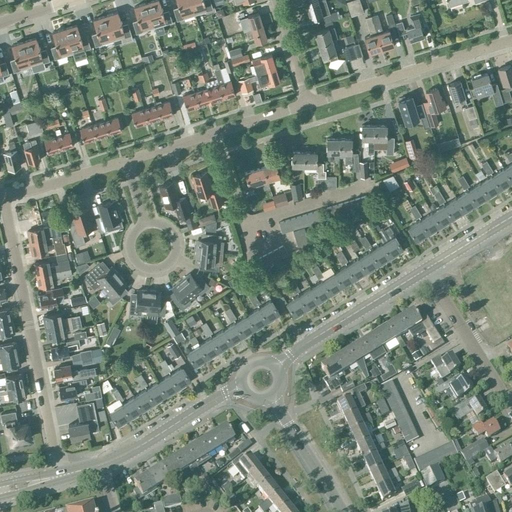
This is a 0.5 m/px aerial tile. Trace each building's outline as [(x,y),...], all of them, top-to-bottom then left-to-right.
[(158,0),(154,0),(146,3),(154,28),(172,22),(168,10),(162,12),(158,0)] [(177,20),(195,15),(190,0),(176,0),(179,6),(173,8),(177,20)] [(190,0),(195,15),(213,9),(209,0),(190,0)] [(350,15),(363,11),(359,0),(349,0),(346,1),(350,15)] [(307,7),(310,20),(322,16),(324,22),(339,18),(337,11),(330,13),(326,1),(307,7)] [(136,33),(154,28),(146,3),(134,7),(138,19),(132,21),(136,33)] [(117,12),(105,16),(113,41),(120,38),(121,43),(132,39),(127,23),(121,25),(117,12)] [(241,18),(243,22),(244,22),(247,31),(262,26),(258,12),(247,16),(241,18)] [(406,28),(409,40),(423,35),(420,27),(423,26),(419,13),(413,15),(413,16),(410,17),(412,26),(406,28)] [(239,21),(236,14),(233,15),(222,19),(224,26),(236,22),(239,21)] [(371,16),(381,48),(393,45),(388,29),(382,31),(377,14),(371,16)] [(396,25),(392,14),(386,16),(390,27),(396,25)] [(95,46),(113,41),(105,16),(93,19),(97,32),(91,34),(95,46)] [(364,37),(369,52),(381,48),(371,16),(365,18),(371,35),(364,37)] [(77,25),(64,28),(72,53),(74,60),(87,57),(84,50),(90,48),(87,36),(81,37),(77,25)] [(254,38),(256,42),(267,39),(262,26),(247,31),(245,31),(248,40),(254,38)] [(56,45),(50,47),(54,59),(72,53),(64,28),(52,32),(56,45)] [(335,39),(332,40),(328,28),(314,32),(318,44),(335,39)] [(347,43),(354,41),(352,34),(345,36),(347,43)] [(24,41),(31,66),(50,61),(46,48),(40,50),(36,37),(24,41)] [(322,57),(328,55),(330,60),(337,58),(335,53),(336,53),(334,45),(337,44),(335,39),(318,44),(322,57)] [(13,72),(31,66),(24,41),(11,45),(15,58),(10,60),(13,72)] [(352,45),(356,56),(362,55),(358,43),(352,45)] [(342,48),(346,60),(356,56),(352,45),(342,48)] [(240,47),(228,51),(231,58),(242,55),(240,47)] [(231,59),(233,64),(233,65),(250,60),(247,54),(231,59)] [(271,54),(260,57),(252,59),(256,73),(264,70),(275,67),(271,54)] [(224,61),(227,72),(234,70),(230,59),(224,61)] [(0,76),(9,73),(5,61),(0,62),(0,76)] [(499,92),(503,102),(511,100),(508,90),(511,88),(511,87),(510,82),(511,81),(511,71),(510,65),(499,68),(503,84),(504,84),(505,90),(499,92)] [(223,98),(235,94),(231,80),(224,82),(219,67),(214,69),(218,84),(223,98)] [(268,83),(268,84),(279,80),(275,67),(264,70),(256,73),(260,86),(268,83)] [(491,91),(495,105),(503,102),(499,92),(496,82),(491,84),(487,73),(471,78),(474,87),(469,89),(472,97),(491,91)] [(238,81),(242,93),(253,89),(249,77),(238,81)] [(168,79),(160,81),(163,92),(171,90),(168,79)] [(174,95),(180,93),(176,81),(170,83),(174,95)] [(461,106),(467,105),(464,96),(460,81),(448,84),(452,100),(459,98),(461,106)] [(207,88),(211,102),(223,98),(218,84),(207,88)] [(134,100),(140,98),(136,86),(130,88),(134,100)] [(195,92),(199,106),(211,102),(207,88),(195,92)] [(425,91),(428,100),(423,102),(430,126),(438,123),(433,110),(445,107),(443,99),(441,100),(437,88),(425,91)] [(182,95),(187,110),(199,106),(195,92),(182,95)] [(259,93),(253,95),(255,103),(262,102),(259,93)] [(100,111),(107,109),(103,96),(97,98),(100,111)] [(405,122),(420,117),(424,128),(429,126),(422,103),(414,106),(411,96),(405,98),(404,96),(399,98),(399,100),(398,100),(399,103),(398,104),(399,110),(401,109),(405,122)] [(156,104),(160,118),(173,114),(169,100),(156,104)] [(23,101),(1,108),(7,126),(13,124),(13,123),(15,123),(12,114),(26,110),(23,101)] [(144,108),(148,122),(160,118),(156,104),(144,108)] [(475,112),(473,105),(465,108),(465,110),(467,116),(468,119),(473,118),(476,117),(475,112)] [(131,112),(135,126),(148,122),(144,108),(131,112)] [(105,121),(109,134),(121,130),(117,117),(105,121)] [(48,129),(59,125),(57,118),(45,122),(48,129)] [(476,118),(469,120),(471,128),(478,126),(476,118)] [(34,121),(37,132),(43,130),(40,120),(34,121)] [(26,124),(30,134),(37,132),(34,121),(26,124)] [(92,124),(96,138),(109,134),(105,121),(92,124)] [(80,128),(84,142),(96,138),(92,124),(80,128)] [(361,139),(367,139),(367,153),(373,153),(373,139),(374,139),(374,125),(361,125),(361,139)] [(374,125),(374,139),(373,139),(373,148),(380,149),(386,149),(386,154),(393,154),(393,146),(393,137),(386,137),(386,125),(374,125)] [(56,136),(61,149),(73,145),(69,132),(61,134),(59,128),(55,130),(56,136)] [(44,139),(48,153),(61,149),(56,136),(44,139)] [(339,160),(339,153),(339,138),(326,138),(326,153),(334,153),(334,160),(339,160)] [(351,138),(339,138),(339,153),(345,153),(345,163),(352,163),(352,171),(359,171),(357,153),(351,153),(351,138)] [(29,141),(22,143),(24,149),(29,163),(40,160),(36,146),(37,145),(35,139),(29,141)] [(447,140),(436,143),(439,151),(450,148),(447,140)] [(8,169),(20,166),(13,141),(8,142),(10,151),(4,152),(8,169)] [(291,166),(304,166),(304,151),(292,151),(291,166)] [(317,190),(325,190),(325,189),(325,176),(325,170),(323,170),(323,163),(316,163),(316,152),(304,151),(304,166),(316,166),(316,171),(320,171),(320,177),(317,177),(317,190)] [(416,151),(408,153),(409,159),(417,157),(416,151)] [(408,160),(399,163),(401,168),(410,164),(408,160)] [(481,163),(484,169),(490,166),(486,160),(481,163)] [(275,162),(263,166),(267,180),(279,176),(275,162)] [(367,168),(367,162),(359,162),(359,163),(360,178),(361,178),(368,177),(367,168)] [(267,180),(263,166),(245,172),(249,186),(262,182),(264,189),(269,187),(267,180)] [(490,166),(484,169),(487,174),(493,171),(490,166)] [(492,175),(499,188),(501,190),(507,186),(506,184),(511,180),(504,168),(492,175)] [(206,171),(192,176),(194,183),(193,184),(197,197),(207,193),(211,206),(224,202),(220,189),(214,191),(211,183),(210,183),(206,171)] [(457,178),(460,184),(466,181),(463,175),(457,178)] [(487,195),(489,197),(496,193),(494,191),(499,188),(492,175),(480,183),(487,195)] [(336,176),(325,176),(325,189),(332,189),(336,187),(336,176)] [(410,180),(404,183),(408,190),(414,187),(410,180)] [(466,181),(460,184),(464,189),(469,186),(466,181)] [(159,186),(165,206),(174,204),(178,218),(190,214),(185,197),(178,199),(172,182),(171,183),(169,182),(167,183),(166,184),(159,186)] [(290,185),(293,200),(302,199),(299,183),(290,185)] [(468,190),(476,202),(477,205),(484,201),(482,198),(487,195),(480,183),(468,190)] [(433,193),(436,199),(442,195),(439,190),(433,193)] [(456,198),(464,210),(465,212),(472,208),(470,206),(476,202),(468,190),(456,198)] [(276,206),(288,203),(284,192),(273,195),(276,206)] [(256,193),(245,196),(247,203),(258,200),(256,193)] [(442,195),(436,199),(440,204),(445,201),(442,195)] [(369,206),(366,196),(360,197),(363,208),(369,206)] [(357,210),(363,208),(360,197),(354,199),(357,210)] [(444,205),(452,217),(453,219),(460,215),(458,213),(464,210),(456,198),(444,205)] [(352,212),(357,210),(354,199),(348,201),(352,212)] [(95,218),(100,233),(107,230),(105,224),(120,220),(114,200),(98,205),(102,216),(95,218)] [(348,201),(343,203),(346,213),(352,212),(348,201)] [(343,203),(337,204),(340,215),(346,213),(343,203)] [(331,206),(335,217),(340,215),(337,204),(331,206)] [(409,208),(412,213),(418,210),(414,205),(409,208)] [(440,224),(441,227),(448,223),(446,220),(452,217),(444,205),(432,212),(440,224)] [(331,206),(326,208),(329,219),(335,217),(331,206)] [(51,218),(54,218),(52,209),(41,211),(43,220),(48,219),(48,220),(51,219),(51,218)] [(93,228),(87,209),(72,213),(75,223),(69,225),(76,247),(85,244),(81,232),(93,228)] [(318,210),(312,212),(316,223),(321,221),(318,210)] [(421,215),(418,210),(412,213),(416,219),(421,215)] [(310,225),(316,223),(312,212),(307,214),(310,225)] [(428,232),(429,234),(436,230),(434,228),(440,224),(432,212),(420,220),(428,232)] [(215,216),(214,213),(198,218),(199,223),(200,225),(205,224),(216,221),(215,217),(215,216)] [(307,214),(301,215),(304,226),(310,225),(307,214)] [(187,226),(188,229),(197,227),(193,215),(184,218),(187,226)] [(299,228),(304,226),(301,215),(295,217),(299,228)] [(295,217),(290,219),(293,230),(299,228),(295,217)] [(28,237),(30,237),(31,242),(61,237),(58,219),(48,221),(49,229),(51,228),(51,231),(44,232),(43,227),(28,230),(28,231),(27,231),(28,237)] [(284,221),(287,232),(293,230),(290,219),(284,221)] [(424,237),(422,235),(428,232),(420,220),(408,227),(416,239),(417,242),(424,237)] [(204,230),(215,231),(216,225),(216,221),(213,222),(205,224),(205,225),(204,230)] [(284,221),(278,222),(282,233),(287,232),(284,221)] [(376,222),(372,225),(376,231),(380,228),(376,222)] [(306,233),(304,227),(293,231),(295,236),(306,233)] [(384,230),(388,236),(393,232),(389,227),(384,230)] [(348,228),(342,232),(345,237),(351,233),(348,228)] [(295,236),(296,242),(307,239),(306,233),(295,236)] [(221,253),(222,241),(220,241),(221,235),(204,234),(204,240),(198,239),(197,243),(196,244),(196,251),(221,253)] [(359,239),(362,244),(368,241),(365,235),(359,239)] [(382,243),(390,255),(391,258),(398,254),(396,251),(402,248),(394,236),(382,243)] [(31,242),(32,247),(30,247),(31,254),(33,253),(33,254),(48,251),(46,244),(53,243),(56,255),(66,253),(65,246),(64,247),(64,243),(62,243),(61,237),(31,242)] [(309,245),(307,239),(296,242),(298,248),(309,245)] [(368,241),(362,244),(366,249),(372,246),(368,241)] [(370,251),(378,263),(379,265),(386,261),(384,259),(390,255),(382,243),(370,251)] [(289,255),(283,245),(278,247),(283,258),(289,255)] [(278,247),(272,250),(278,261),(283,258),(278,247)] [(272,250),(267,253),(272,263),(278,261),(272,250)] [(335,253),(339,259),(344,256),(341,250),(335,253)] [(196,251),(195,257),(196,258),(196,262),(202,263),(201,269),(218,270),(218,265),(220,265),(221,253),(196,251)] [(358,258),(366,270),(367,272),(374,268),(372,266),(378,263),(370,251),(358,258)] [(34,269),(35,270),(36,275),(70,268),(68,259),(67,259),(66,253),(56,255),(57,264),(49,266),(48,260),(34,263),(34,264),(34,266),(34,269)] [(267,266),(272,263),(267,253),(261,256),(267,266)] [(261,269),(267,266),(261,256),(256,259),(261,269)] [(347,261),(344,256),(339,259),(342,264),(347,261)] [(346,265),(354,278),(355,280),(362,276),(360,273),(366,270),(358,258),(346,265)] [(251,262),(256,272),(261,269),(256,259),(251,262)] [(251,262),(245,265),(251,275),(256,272),(251,262)] [(111,266),(106,270),(100,263),(84,276),(94,288),(101,283),(104,287),(119,275),(115,270),(113,270),(111,266)] [(312,268),(315,273),(321,270),(317,265),(312,268)] [(334,273),(342,285),(343,287),(350,283),(349,281),(354,278),(346,265),(334,273)] [(70,268),(36,275),(37,280),(37,281),(37,284),(38,285),(39,287),(53,284),(52,278),(71,275),(70,268)] [(324,276),(321,270),(315,273),(318,279),(324,276)] [(194,278),(190,273),(187,276),(185,276),(180,280),(193,295),(198,291),(200,294),(209,287),(198,274),(194,278)] [(323,280),(330,292),(331,295),(338,290),(337,288),(342,285),(334,273),(323,280)] [(239,274),(228,281),(231,287),(243,280),(239,274)] [(105,295),(112,303),(125,293),(121,288),(126,284),(123,281),(123,280),(119,275),(104,287),(108,292),(105,295)] [(188,299),(193,295),(180,280),(175,284),(175,286),(172,288),(176,293),(171,297),(182,310),(191,302),(188,299)] [(288,283),(291,288),(297,285),(293,280),(288,283)] [(318,300),(320,302),(326,298),(325,296),(330,292),(323,280),(311,287),(318,300)] [(291,288),(295,294),(300,290),(297,285),(291,288)] [(52,288),(53,292),(39,295),(42,307),(57,304),(55,297),(63,296),(62,286),(52,288)] [(299,295),(308,309),(314,305),(313,303),(318,300),(311,287),(299,295)] [(141,309),(147,309),(149,290),(142,289),(141,290),(137,290),(136,296),(130,295),(129,312),(140,313),(141,309)] [(159,298),(160,292),(156,292),(155,291),(149,290),(147,309),(153,310),(153,314),(164,315),(166,299),(159,298)] [(248,296),(251,301),(257,298),(253,292),(248,296)] [(303,309),(304,311),(308,309),(299,295),(286,302),(294,315),(294,314),(296,317),(302,313),(301,310),(303,309)] [(257,298),(251,301),(255,306),(260,303),(257,298)] [(273,316),(279,312),(271,300),(259,308),(266,320),(268,322),(274,318),(273,316)] [(0,320),(11,318),(9,307),(0,308),(0,320)] [(224,310),(227,316),(233,312),(229,307),(224,310)] [(413,311),(427,333),(433,329),(420,307),(413,311)] [(247,315),(255,327),(256,329),(263,325),(261,323),(266,320),(259,308),(247,315)] [(418,337),(426,332),(413,311),(413,310),(405,315),(406,316),(400,320),(399,318),(408,333),(410,335),(412,339),(417,336),(418,337)] [(71,324),(73,329),(81,327),(79,315),(70,317),(70,316),(61,318),(59,312),(43,315),(46,329),(71,324)] [(236,318),(233,312),(227,316),(231,321),(236,318)] [(235,322),(243,335),(244,337),(251,333),(249,330),(255,327),(247,315),(235,322)] [(13,318),(11,318),(0,320),(0,335),(14,333),(11,321),(13,320),(13,318)] [(170,318),(163,323),(171,336),(178,332),(173,324),(170,318)] [(392,325),(387,328),(395,341),(397,344),(397,343),(400,349),(405,346),(400,338),(399,337),(401,336),(402,337),(408,333),(399,318),(397,319),(392,323),(393,324),(392,325)] [(96,324),(99,335),(106,334),(104,322),(96,324)] [(200,325),(204,331),(209,327),(206,322),(200,325)] [(223,330),(231,342),(232,344),(239,340),(237,338),(243,335),(235,322),(223,330)] [(73,329),(71,324),(46,329),(48,340),(64,337),(63,330),(66,330),(73,329)] [(105,342),(111,346),(120,329),(113,326),(113,327),(106,341),(105,342)] [(379,331),(380,332),(374,336),(381,348),(386,356),(390,354),(386,347),(395,341),(387,328),(386,326),(379,331)] [(209,327),(204,331),(207,336),(213,332),(209,327)] [(433,329),(427,333),(434,344),(428,348),(431,352),(444,345),(441,340),(440,340),(433,329)] [(85,330),(73,333),(75,339),(86,337),(85,330)] [(211,337),(219,349),(220,352),(227,348),(225,345),(231,342),(223,330),(211,337)] [(189,339),(193,345),(197,342),(198,341),(194,335),(189,339)] [(367,340),(361,344),(368,356),(381,348),(374,336),(373,335),(366,339),(367,340)] [(199,344),(207,357),(208,359),(215,355),(213,353),(219,349),(211,337),(199,344)] [(66,341),(67,344),(51,348),(52,353),(51,354),(52,357),(53,358),(53,359),(69,356),(68,350),(80,347),(79,339),(66,341)] [(0,356),(18,353),(16,341),(0,344),(0,356)] [(203,362),(202,360),(207,357),(199,344),(197,342),(193,345),(194,347),(187,352),(195,364),(196,366),(203,362)] [(167,346),(175,358),(180,355),(172,343),(167,346)] [(370,380),(359,362),(368,356),(361,344),(360,343),(353,347),(354,348),(348,352),(347,351),(358,369),(358,368),(367,382),(370,380)] [(91,350),(80,352),(81,358),(92,356),(91,350)] [(335,360),(340,368),(342,372),(349,368),(351,372),(358,369),(347,351),(340,355),(341,356),(335,360)] [(127,352),(121,356),(125,362),(131,358),(127,352)] [(0,356),(0,361),(2,361),(3,368),(20,365),(18,353),(0,356)] [(81,358),(82,364),(93,362),(92,356),(81,358)] [(441,380),(449,375),(459,369),(451,356),(442,361),(439,357),(430,362),(441,380)] [(159,362),(162,368),(168,364),(164,359),(159,362)] [(342,372),(340,368),(335,360),(329,364),(328,363),(320,367),(327,378),(334,373),(338,380),(345,376),(342,372)] [(71,371),(70,364),(60,366),(60,367),(54,368),(56,379),(72,376),(73,380),(88,377),(86,369),(71,371)] [(168,364),(162,368),(166,373),(171,370),(168,364)] [(383,383),(396,375),(391,366),(386,370),(388,374),(380,378),(383,383)] [(394,369),(398,374),(403,371),(399,366),(394,369)] [(170,374),(177,387),(179,389),(185,385),(184,382),(190,379),(182,367),(170,374)] [(3,383),(0,383),(0,388),(24,384),(22,373),(4,376),(6,383),(3,384),(3,383)] [(334,373),(327,378),(322,381),(323,381),(324,380),(331,391),(341,385),(338,380),(334,373)] [(135,377),(138,382),(144,379),(141,374),(135,377)] [(166,394),(167,396),(174,392),(172,390),(177,387),(170,374),(158,382),(166,394)] [(75,388),(87,386),(85,378),(67,381),(68,384),(64,385),(64,386),(59,387),(59,391),(58,393),(59,396),(61,398),(61,399),(77,396),(75,388)] [(463,396),(473,390),(465,378),(455,384),(453,379),(434,391),(437,396),(449,389),(456,400),(463,396)] [(144,379),(138,382),(142,388),(147,384),(144,379)] [(393,386),(391,381),(379,387),(382,392),(393,386)] [(158,382),(152,385),(146,389),(154,401),(155,404),(162,399),(160,397),(166,394),(158,382)] [(342,394),(353,388),(351,383),(340,388),(342,394)] [(0,388),(0,394),(4,394),(4,393),(8,392),(9,399),(26,396),(24,384),(0,388)] [(89,399),(101,396),(99,385),(86,388),(89,399)] [(382,392),(384,396),(395,391),(393,386),(382,392)] [(343,418),(345,418),(356,412),(365,408),(361,401),(359,402),(356,395),(361,393),(359,387),(347,393),(349,398),(337,404),(340,412),(343,418)] [(111,392),(115,397),(120,394),(117,388),(111,392)] [(154,401),(146,389),(134,396),(142,409),(143,411),(150,407),(148,405),(154,401)] [(386,401),(398,396),(395,391),(384,396),(386,401)] [(115,397),(118,403),(123,399),(120,394),(115,397)] [(130,416),(131,418),(138,414),(136,412),(142,409),(134,396),(122,404),(130,416)] [(386,401),(388,406),(400,401),(398,396),(386,401)] [(477,418),(486,412),(476,396),(453,410),(460,420),(465,417),(469,422),(476,418),(477,418)] [(101,397),(95,398),(98,414),(104,413),(103,406),(102,406),(101,397)] [(88,427),(97,425),(93,401),(76,404),(76,405),(77,405),(81,422),(68,425),(71,439),(81,437),(81,438),(83,438),(83,436),(89,435),(90,435),(88,427)] [(390,411),(402,405),(400,401),(388,406),(390,411)] [(122,404),(110,411),(118,424),(118,423),(119,426),(126,422),(124,419),(130,416),(122,404)] [(390,411),(393,416),(404,410),(402,405),(390,411)] [(425,411),(430,419),(435,416),(430,408),(425,411)] [(2,422),(4,422),(6,432),(7,432),(10,442),(11,442),(11,444),(12,445),(14,446),(16,445),(17,444),(18,442),(17,441),(29,438),(28,431),(29,431),(27,424),(15,427),(14,419),(17,419),(15,410),(0,414),(2,422)] [(393,416),(395,420),(407,415),(404,410),(393,416)] [(359,419),(356,412),(345,418),(343,418),(350,432),(351,432),(351,431),(362,426),(371,422),(368,415),(359,419)] [(397,425),(409,420),(407,415),(395,420),(397,425)] [(442,426),(435,416),(430,419),(437,429),(442,426)] [(397,425),(399,430),(411,424),(409,420),(397,425)] [(384,425),(386,431),(395,427),(393,421),(384,425)] [(499,432),(492,422),(483,428),(480,424),(472,429),(477,437),(483,433),(488,439),(499,432)] [(402,435),(413,429),(411,424),(399,430),(402,435)] [(219,430),(212,434),(221,447),(223,451),(227,449),(224,445),(234,439),(226,425),(219,430)] [(353,440),(355,439),(358,445),(369,440),(362,426),(351,431),(351,432),(350,432),(353,440)] [(402,435),(404,439),(415,434),(413,429),(402,435)] [(201,443),(208,455),(221,447),(212,434),(206,438),(207,440),(201,443)] [(404,439),(406,444),(418,439),(415,434),(404,439)] [(364,459),(376,454),(385,449),(383,445),(379,446),(383,444),(380,436),(375,438),(375,437),(369,440),(358,445),(358,446),(356,446),(360,454),(363,460),(364,459)] [(476,445),(481,454),(488,449),(483,440),(476,445)] [(186,450),(197,468),(211,459),(208,455),(201,443),(200,442),(192,446),(186,450)] [(452,457),(457,454),(452,444),(447,446),(452,457)] [(475,444),(460,453),(466,463),(481,454),(476,445),(475,444)] [(511,456),(511,453),(507,445),(494,453),(494,454),(487,458),(490,463),(497,459),(500,464),(511,456)] [(447,446),(442,448),(447,459),(452,457),(447,446)] [(442,448),(437,450),(443,461),(447,459),(442,448)] [(238,449),(228,457),(231,461),(241,453),(238,449)] [(175,459),(182,471),(188,467),(191,472),(197,468),(186,450),(180,454),(181,456),(175,459)] [(433,452),(438,464),(443,461),(437,450),(433,452)] [(433,452),(428,455),(433,466),(438,464),(433,452)] [(366,467),(367,467),(370,473),(382,468),(376,454),(364,459),(363,460),(366,467)] [(248,477),(258,469),(253,463),(255,462),(249,455),(245,459),(242,455),(231,464),(234,468),(244,480),(248,477)] [(433,466),(428,455),(423,457),(429,468),(433,466)] [(409,456),(403,459),(405,465),(411,462),(409,456)] [(423,457),(418,459),(424,471),(429,468),(423,457)] [(470,469),(482,462),(479,457),(467,464),(470,469)] [(182,471),(175,459),(174,458),(166,462),(167,464),(161,468),(169,479),(182,471)] [(424,471),(418,459),(414,461),(419,473),(424,471)] [(154,472),(148,476),(155,488),(169,479),(161,468),(160,466),(153,470),(154,472)] [(438,467),(420,475),(427,490),(445,482),(438,467)] [(258,469),(248,477),(258,489),(268,481),(269,480),(259,468),(258,469)] [(372,481),(374,481),(377,487),(398,477),(394,470),(385,474),(382,468),(370,473),(371,473),(369,474),(369,475),(372,481)] [(511,486),(511,471),(503,477),(499,480),(496,474),(486,480),(494,494),(504,487),(503,486),(507,484),(509,488),(511,486)] [(142,496),(155,488),(148,476),(147,474),(134,482),(137,488),(133,491),(139,501),(144,498),(142,496)] [(377,487),(380,494),(379,495),(382,502),(395,496),(391,487),(400,483),(398,477),(377,487)] [(263,495),(267,501),(277,493),(278,492),(273,486),(272,487),(268,481),(258,489),(254,492),(259,498),(263,495)] [(417,482),(401,490),(405,497),(421,490),(421,489),(423,488),(421,482),(418,484),(417,482)] [(277,493),(267,501),(264,504),(268,510),(272,507),(276,511),(277,511),(287,505),(288,504),(283,498),(278,492),(277,493)] [(164,510),(181,505),(178,495),(161,499),(164,510)] [(229,500),(229,501),(232,506),(233,505),(237,502),(233,497),(229,500)] [(498,511),(496,502),(491,504),(487,497),(475,501),(478,510),(472,511),(498,511)] [(163,511),(161,503),(153,505),(155,511),(163,511)] [(409,511),(407,503),(396,509),(396,510),(388,511),(409,511)]
